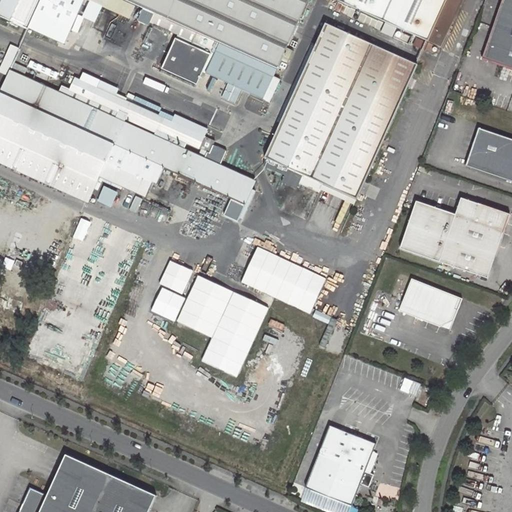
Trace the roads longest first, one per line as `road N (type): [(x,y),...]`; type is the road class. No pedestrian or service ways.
road 1 (unknown): [(166,226),(131,321),(141,353),(250,400),(273,387),(293,347)]
road 2 (unknown): [(442,69),(364,250),(337,249),(269,220)]
road 3 (unclassified): [(0,390),(272,511)]
road 4 (unknown): [(0,19),(243,123),(255,136)]
road 5 (unclassified): [(511,322),(442,425),(421,511)]
road 6 (unknown): [(166,226),(0,160)]
road 7 (unknown): [(407,406),(346,378),(332,407),(396,437)]
road 8 (unknown): [(312,13),(442,69)]
road 9 (unknown): [(255,136),(312,13)]
